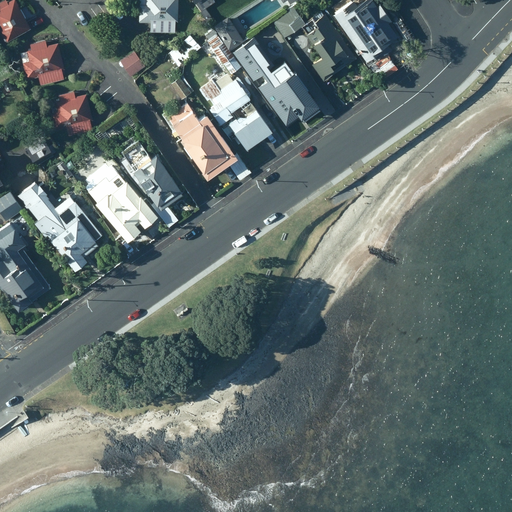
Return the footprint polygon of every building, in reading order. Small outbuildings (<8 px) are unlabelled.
[(0,28),(6,40),(30,27),(15,0),(9,0),(7,1),(6,0),(1,0),(0,1),(0,28)] [(174,20),(178,20),(178,0),(142,0),(142,3),(138,3),(139,21),(151,21),(151,31),(175,30),(174,20)] [(214,1),(213,0),(198,0),(195,2),(200,10),(214,1)] [(362,0),(358,3),(355,0),(351,0),(334,12),(339,20),(336,22),(346,37),(349,35),(367,61),(379,53),(381,56),(392,48),(388,43),(399,35),(389,21),(392,19),(380,2),(378,5),(374,0),(362,0)] [(323,80),(356,57),(323,9),(305,21),(294,5),(272,20),(284,36),(301,24),(307,31),(306,33),(322,55),(311,63),(323,80)] [(226,17),(213,26),(228,48),(241,39),(226,17)] [(200,46),(190,34),(168,52),(178,65),(200,46)] [(240,66),(217,34),(206,41),(230,74),(240,66)] [(61,69),(64,68),(58,42),(46,45),(45,39),(30,43),(31,48),(26,49),(29,60),(23,62),(27,78),(38,75),(40,83),(64,78),(61,69)] [(134,49),(120,59),(130,75),(145,65),(134,49)] [(265,68),(253,77),(285,124),(320,100),(299,70),(293,74),(290,70),(274,82),(265,68)] [(236,117),(228,122),(246,148),(272,130),(249,98),(250,97),(245,89),(247,87),(239,76),(234,80),(230,75),(217,84),(213,78),(199,88),(207,99),(210,97),(214,104),(209,107),(221,124),(234,115),(236,117)] [(180,76),(171,82),(182,98),(191,91),(180,76)] [(90,120),(92,119),(87,93),(75,95),(73,90),(58,94),(59,100),(51,102),(54,111),(50,112),(54,130),(67,127),(68,135),(92,129),(90,120)] [(198,117),(187,102),(181,105),(179,102),(162,113),(173,128),(171,130),(174,133),(177,131),(181,136),(179,137),(200,167),(207,178),(228,162),(240,179),(252,171),(250,168),(249,169),(236,152),(235,153),(206,112),(198,117)] [(53,155),(43,137),(25,147),(35,165),(53,155)] [(180,187),(156,152),(150,156),(139,141),(123,153),(126,157),(122,159),(148,196),(150,195),(155,201),(153,202),(168,225),(178,219),(166,203),(182,192),(179,188),(180,187)] [(97,201),(95,202),(126,241),(140,230),(134,222),(138,219),(145,226),(157,216),(140,195),(139,195),(126,180),(125,181),(112,165),(109,167),(106,163),(87,179),(90,183),(85,187),(97,201)] [(67,166),(61,170),(66,178),(72,174),(67,166)] [(61,213),(35,182),(19,195),(28,209),(29,208),(38,220),(35,222),(45,237),(48,234),(52,239),(51,240),(75,270),(88,260),(85,257),(106,239),(76,201),(61,213)] [(22,209),(9,190),(0,196),(0,212),(5,221),(22,209)] [(29,245),(11,220),(0,228),(0,284),(19,311),(53,288),(25,249),(29,245)]
